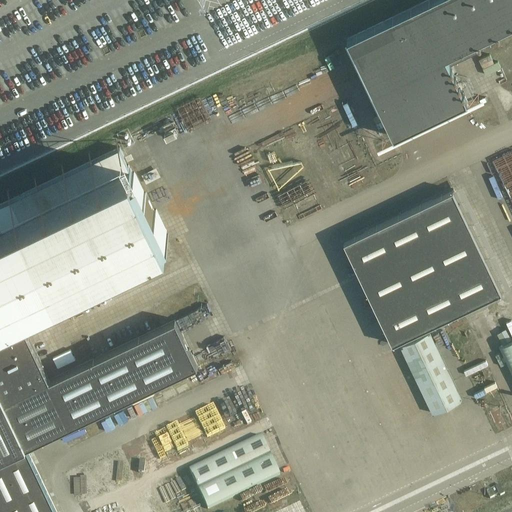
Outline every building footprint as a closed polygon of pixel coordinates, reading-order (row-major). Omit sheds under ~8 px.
[(393,136),(467,101),(450,65),(477,52),(473,43),(511,23),(511,0),(425,0),(347,38),(393,136)] [(473,91),(478,88),(470,70),(465,73),(473,91)] [(133,172),(120,147),(0,203),(0,511),(56,511),(25,447),(197,365),(175,319),(49,379),(18,313),(100,274),(105,271),(166,242),(164,236),(168,234),(158,212),(156,213),(146,192),(145,193),(135,172),(133,172)] [(392,343),(501,291),(452,189),(343,241),(392,343)] [(86,283),(89,288),(96,284),(94,280),(86,283)] [(80,292),(88,288),(85,284),(78,287),(80,292)] [(461,398),(429,332),(400,346),(432,412),(461,398)] [(511,339),(498,347),(511,376),(511,339)] [(207,509),(280,474),(262,435),(189,470),(207,509)]
